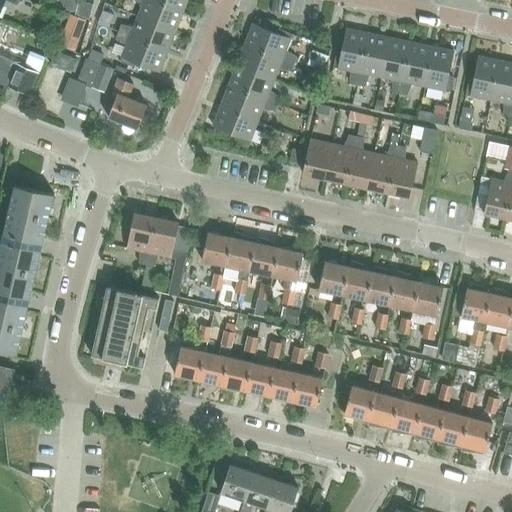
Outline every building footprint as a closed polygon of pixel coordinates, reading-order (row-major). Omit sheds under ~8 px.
[(0,0),(0,11),(4,1),(18,6),(20,0),(0,0)] [(77,0),(57,0),(55,7),(75,12),(79,0),(77,0)] [(176,31),(183,11),(154,0),(134,0),(142,5),(138,16),(176,31)] [(187,0),(154,0),(183,11),(187,0)] [(102,14),(99,24),(107,26),(109,16),(102,14)] [(70,15),(60,46),(75,51),(86,21),(70,15)] [(168,51),(176,31),(138,16),(134,27),(121,25),(119,32),(168,51)] [(245,45),(294,64),(297,57),(286,51),(292,34),(278,29),(276,32),(253,24),(245,45)] [(357,85),(368,33),(346,29),(341,53),(336,52),(333,68),(350,71),(350,84),(357,85)] [(160,72),(168,51),(119,32),(116,39),(127,45),(120,62),(134,67),(136,63),(160,72)] [(381,78),(389,38),(368,33),(357,85),(365,87),(369,75),(381,78)] [(24,65),(39,71),(43,62),(42,61),(49,43),(35,38),(24,65)] [(400,94),(410,42),(389,38),(381,78),(392,80),(392,93),(400,94)] [(423,86),(432,47),(410,42),(400,94),(407,96),(412,84),(423,86)] [(291,71),(294,64),(245,45),(237,65),(274,80),(279,69),(291,71)] [(432,47),(423,86),(450,92),(453,77),(448,76),(453,51),(432,47)] [(71,73),(77,59),(56,50),(50,65),(71,73)] [(92,51),(88,59),(99,64),(103,55),(92,51)] [(492,101),(500,61),(478,56),(473,81),(469,80),(465,95),(492,101)] [(88,59),(80,82),(93,87),(105,92),(114,69),(102,64),(99,64),(88,59)] [(511,117),(511,111),(511,63),(500,61),(492,101),(504,103),(503,116),(511,117)] [(39,71),(24,65),(23,68),(14,64),(5,87),(28,96),(38,73),(39,71)] [(270,91),(274,80),(237,65),(229,85),(278,104),(281,97),(270,91)] [(308,69),(305,78),(314,81),(317,73),(308,69)] [(138,129),(147,105),(129,97),(134,85),(118,79),(111,96),(115,98),(108,117),(124,123),(122,128),(124,133),(129,135),(134,133),(136,128),(138,129)] [(275,112),(278,104),(229,85),(221,105),(259,120),(263,109),(275,112)] [(360,107),(363,96),(355,94),(352,105),(360,107)] [(377,100),(374,110),(382,112),(384,102),(377,100)] [(329,116),(331,107),(318,104),(316,113),(329,116)] [(249,145),(259,120),(221,105),(213,126),(236,135),(234,139),(249,145)] [(471,131),(473,123),(471,122),(474,111),(463,108),(459,128),(471,131)] [(359,123),(361,114),(350,111),(348,120),(359,123)] [(361,114),(359,123),(366,124),(371,125),(373,116),(361,114)] [(443,125),(445,116),(432,114),(430,122),(443,125)] [(359,123),(356,137),(363,138),(366,124),(359,123)] [(433,154),(437,131),(425,128),(420,152),(433,154)] [(346,184),(356,137),(349,135),(344,147),(332,144),(325,179),(346,184)] [(367,188),(374,153),(363,151),(363,138),(356,137),(346,184),(367,188)] [(325,179),(332,144),(311,139),(303,174),(325,179)] [(388,193),(398,146),(391,144),(386,156),(374,153),(367,188),(388,193)] [(398,146),(388,193),(410,198),(417,163),(405,160),(406,147),(398,146)] [(293,149),(290,161),(299,163),(302,151),(293,149)] [(511,190),(511,170),(509,170),(504,182),(492,179),(484,214),(506,219),(511,190)] [(54,194),(14,185),(0,245),(0,350),(17,355),(30,299),(43,244),(54,194)] [(135,213),(127,248),(138,250),(139,263),(147,265),(157,218),(135,213)] [(142,286),(142,288),(151,290),(156,267),(154,266),(160,255),(171,257),(173,249),(187,252),(192,228),(178,225),(179,222),(157,218),(147,265),(142,286)] [(224,265),(230,237),(206,232),(199,260),(224,265)] [(247,270),(253,242),(230,237),(224,265),(247,270)] [(270,275),(276,247),(253,242),(247,270),(270,275)] [(276,247),(270,275),(294,280),(300,253),(276,247)] [(343,295),(349,267),(325,261),(319,290),(343,295)] [(366,300),(372,272),(349,267),(343,295),(366,300)] [(245,296),(249,281),(247,280),(249,272),(239,270),(238,278),(234,293),(232,300),(218,296),(216,305),(240,310),(243,295),(245,296)] [(389,305),(395,277),(372,272),(366,300),(389,305)] [(221,290),(225,276),(214,274),(211,288),(207,287),(203,301),(215,303),(218,290),(221,290)] [(412,310),(418,282),(395,277),(389,305),(412,310)] [(188,281),(186,293),(200,296),(203,284),(188,281)] [(170,282),(168,293),(177,296),(180,284),(170,282)] [(418,282),(412,310),(436,315),(442,287),(418,282)] [(268,301),(272,286),(261,283),(258,298),(268,301)] [(455,294),(451,315),(459,317),(457,329),(472,333),(469,344),(468,348),(458,345),(454,362),(474,367),(479,346),(481,346),(484,332),(483,331),(484,322),(490,294),(481,292),(482,288),(469,283),(468,289),(465,289),(464,295),(455,294)] [(135,365),(136,365),(151,296),(107,286),(92,355),(135,365)] [(490,294),(484,322),(508,327),(511,305),(511,298),(505,297),(506,293),(493,288),(492,294),(490,294)] [(292,305),(295,291),(285,289),(282,303),(292,305)] [(167,332),(174,302),(165,300),(159,330),(167,332)] [(338,320),(342,305),(332,302),(328,318),(338,320)] [(285,308),(282,321),(296,324),(298,311),(285,308)] [(362,325),(365,310),(355,308),(351,322),(362,325)] [(385,330),(389,315),(378,313),(375,328),(372,338),(381,340),(384,330),(385,330)] [(409,335),(412,320),(401,318),(398,333),(409,335)] [(433,340),(436,325),(425,323),(422,338),(433,340)] [(205,351),(207,343),(211,328),(200,325),(197,340),(195,349),(179,345),(170,343),(166,364),(176,366),(175,374),(199,380),(205,351)] [(231,348),(235,333),(224,330),(221,346),(231,348)] [(504,351),(507,336),(496,334),(493,349),(504,351)] [(255,353),(258,338),(247,336),(244,351),(255,353)] [(278,359),(282,344),(271,341),(267,356),(278,359)] [(422,354),(435,357),(438,347),(424,344),(422,354)] [(302,364),(305,349),(294,346),(291,362),(302,364)] [(222,385),(229,357),(205,351),(199,380),(222,385)] [(326,369),(326,365),(329,354),(317,352),(315,366),(326,369)] [(246,390),(252,362),(229,357),(222,385),(246,390)] [(269,396),(275,368),(252,362),(246,390),(269,396)] [(379,383),(383,368),(372,365),(369,380),(379,383)] [(0,411),(4,413),(14,370),(0,366),(0,411)] [(292,401),(299,373),(275,368),(269,396),(292,401)] [(402,390),(406,375),(395,372),(391,386),(402,390)] [(299,373),(292,401),(317,406),(322,379),(299,373)] [(426,396),(429,381),(419,378),(415,393),(426,396)] [(449,402),(453,387),(442,384),(438,399),(449,402)] [(369,420),(376,392),(352,385),(345,413),(369,420)] [(472,408),(476,393),(465,391),(461,405),(472,408)] [(392,426),(399,398),(376,392),(369,420),(392,426)] [(495,414),(499,400),(488,396),(484,411),(495,414)] [(415,432),(423,404),(399,398),(392,426),(415,432)] [(438,438),(446,410),(423,404),(415,432),(438,438)] [(511,408),(507,407),(503,422),(511,424),(511,408)] [(461,444),(469,416),(446,410),(438,438),(461,444)] [(469,416),(461,444),(485,451),(492,423),(469,416)] [(244,499),(253,472),(230,464),(221,491),(244,499)] [(266,507),(276,480),(253,472),(244,499),(239,511),(250,511),(254,503),(266,507)] [(280,511),(290,511),(299,488),(276,480),(266,507),(264,511),(276,511),(277,510),(280,511)] [(214,511),(220,496),(209,492),(201,511),(214,511)]
